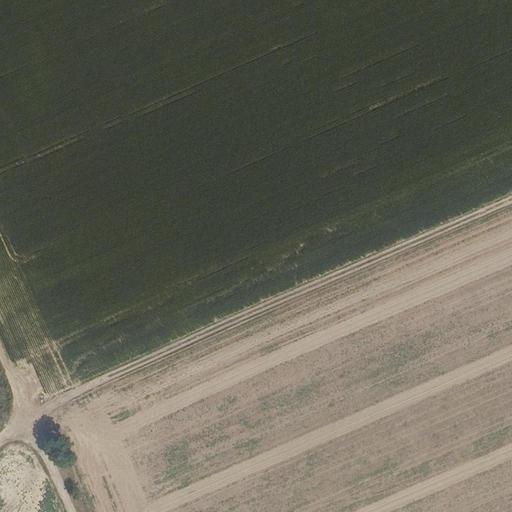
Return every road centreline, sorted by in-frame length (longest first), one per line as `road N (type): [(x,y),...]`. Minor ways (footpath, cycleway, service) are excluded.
road 1 (track): [(0,441),(111,374),(511,199)]
road 2 (track): [(0,355),(70,511)]
